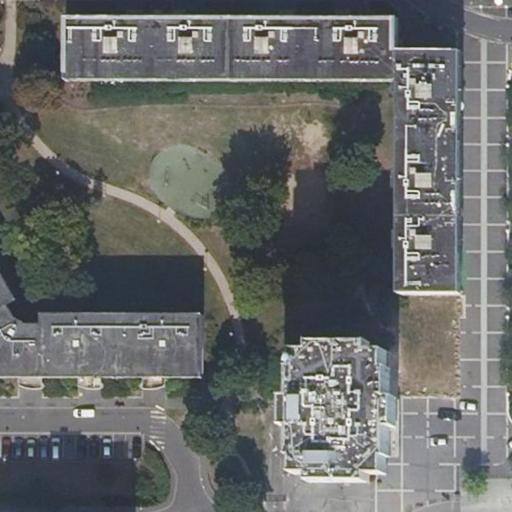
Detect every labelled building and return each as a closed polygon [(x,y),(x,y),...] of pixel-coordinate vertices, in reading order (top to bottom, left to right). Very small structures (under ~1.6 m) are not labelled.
[(293,367),(293,396),(293,427),(293,456),(296,456),(296,473),(311,474),(311,480),(370,481),(370,474),(385,475),(386,457),(388,457),(389,427),(389,398),(395,398),(461,398),(461,314),(452,314),(452,294),(455,294),(455,255),(455,180),(455,98),(455,54),(398,53),(398,21),(358,21),(272,20),(186,20),(163,20),(149,20),(109,19),(68,19),(67,75),(149,75),(398,76),(397,351),(370,351),(370,345),(312,344),(312,350),(297,350),(297,367),(293,367)] [(0,370),(20,371),(20,383),(26,387),(32,387),(32,370),(43,371),(80,371),(80,383),(86,387),(92,387),(92,370),(104,370),(144,370),(155,370),(155,387),(160,387),(166,384),(167,371),(201,371),(201,316),(44,316),(44,327),(28,327),(14,320),(8,308),(17,302),(0,272),(0,370)] [(32,370),(32,387),(42,387),(43,371),(32,370)] [(103,387),(104,370),(92,370),(92,387),(103,387)] [(144,387),(155,387),(155,370),(144,370),(144,387)]
